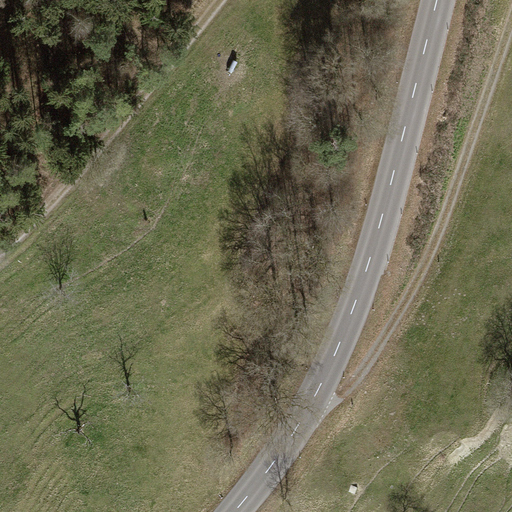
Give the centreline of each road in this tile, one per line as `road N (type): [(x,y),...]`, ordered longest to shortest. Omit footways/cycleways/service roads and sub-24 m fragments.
road 1 (secondary): [(439,0),(376,249),(346,328),(277,459),(234,511)]
road 2 (track): [(511,27),(437,245),(405,308),(335,403),(309,406)]
road 3 (track): [(0,252),(75,176),(218,0)]
